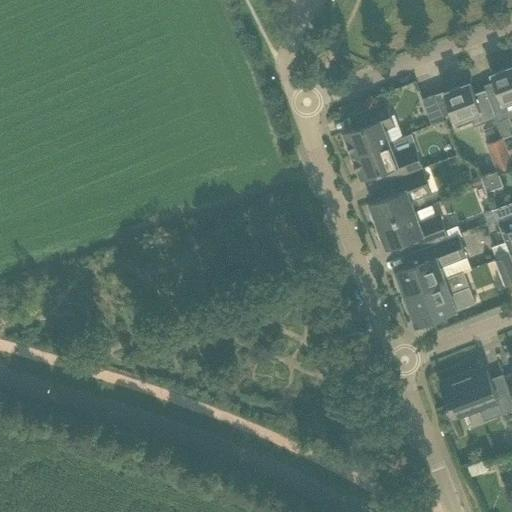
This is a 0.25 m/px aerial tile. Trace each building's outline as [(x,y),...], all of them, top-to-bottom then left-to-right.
[(511,65),(491,74),(496,87),(486,91),(496,116),(497,121),(509,117),(503,103),(511,99),(511,65)] [(455,120),(481,110),(484,121),(496,116),(486,91),(486,89),(474,93),(470,82),(444,92),(443,90),(435,93),(445,119),(453,116),(455,120)] [(385,91),(377,94),(379,101),(388,97),(385,91)] [(422,98),(432,124),(445,119),(435,93),(422,98)] [(352,152),(353,155),(390,141),(382,119),(391,115),(386,102),(354,114),(359,126),(344,132),(347,139),(344,140),(344,144),(347,150),(349,153),(352,152)] [(486,142),(496,170),(511,163),(511,160),(503,136),(486,142)] [(383,169),(388,181),(423,168),(416,148),(405,152),(404,150),(395,153),(390,141),(353,155),(354,157),(351,158),(351,162),(353,168),(356,171),(359,170),(361,177),(383,169)] [(388,181),(377,185),(382,197),(370,201),(373,209),(370,210),(370,214),(371,216),(372,219),(374,222),(378,221),(379,224),(416,210),(412,199),(432,191),(423,168),(388,181)] [(497,170),(481,176),(481,177),(485,186),(487,192),(503,185),(497,170)] [(479,176),(472,178),(475,186),(482,184),(479,176)] [(449,237),(440,212),(420,219),(416,210),(379,224),(380,227),(377,228),(377,232),(378,235),(379,238),(381,240),(385,239),(388,247),(399,242),(403,254),(449,237)] [(505,241),(510,253),(511,258),(511,216),(498,222),(505,241)] [(442,265),(467,256),(458,233),(449,237),(403,254),(408,266),(396,270),(398,276),(395,277),(400,290),(403,288),(405,293),(446,277),(442,265)] [(492,246),(496,258),(510,253),(505,241),(492,246)] [(511,258),(510,253),(496,258),(506,285),(511,282),(511,258)] [(446,277),(405,293),(407,297),(403,299),(408,311),(411,310),(417,325),(458,309),(477,302),(471,286),(452,293),(446,277)] [(439,383),(452,416),(479,405),(484,419),(503,412),(486,365),(471,371),(472,373),(466,375),(465,373),(439,383)]
